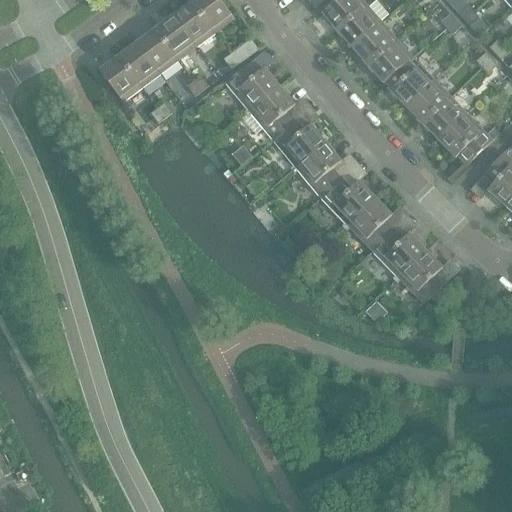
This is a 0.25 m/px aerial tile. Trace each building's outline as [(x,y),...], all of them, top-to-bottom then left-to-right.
[(197,0),(192,4),(215,35),(234,21),(218,0),(197,0)] [(306,0),(314,10),(327,0),(306,0)] [(338,33),(367,8),(360,0),(339,0),(322,15),(338,33)] [(511,0),(503,0),(511,9),(511,0)] [(367,8),(338,33),(353,50),(382,25),(380,23),(389,16),(377,2),(368,9),(367,8)] [(174,18),(196,48),(215,35),(192,4),(174,18)] [(465,22),(474,14),(468,7),(459,16),(465,22)] [(474,14),(465,22),(470,28),(480,20),(474,14)] [(447,31),(456,22),(450,15),(441,24),(447,31)] [(196,48),(174,18),(155,31),(178,62),(196,48)] [(456,22),(447,31),(452,37),(462,28),(456,22)] [(368,67),(397,42),(382,25),(353,50),(368,67)] [(137,45),(160,76),(178,62),(155,31),(137,45)] [(231,56),(238,66),(259,51),(251,41),(231,56)] [(495,56),(505,47),(499,41),(489,49),(495,56)] [(397,42),(368,67),(384,85),(413,60),(397,42)] [(160,76),(137,45),(119,58),(142,89),(160,76)] [(505,47),(495,56),(501,62),(510,53),(505,47)] [(482,69),(491,60),(486,54),(476,63),(482,69)] [(238,66),(231,56),(224,61),(231,72),(238,66)] [(142,89),(119,58),(100,73),(122,104),(142,89)] [(407,110),(435,83),(413,60),(384,85),(407,110)] [(491,60),(482,69),(488,76),(497,67),(491,60)] [(246,116),(279,89),(264,71),(256,78),(248,67),(226,85),(248,111),(244,114),(246,116)] [(194,83),(202,94),(209,88),(201,78),(194,83)] [(202,94),(194,83),(187,88),(195,99),(202,94)] [(435,83),(407,110),(423,126),(451,99),(435,83)] [(279,89),(246,116),(242,120),(255,136),(257,135),(264,130),(273,142),(294,124),(286,114),(295,108),(279,89)] [(439,143),(467,116),(451,99),(423,126),(439,143)] [(157,110),(165,121),(172,115),(165,105),(157,110)] [(193,121),(200,115),(194,109),(187,115),(193,121)] [(165,121),(157,110),(151,115),(158,126),(165,121)] [(467,116),(439,143),(456,160),(464,152),(473,162),(492,143),(467,116)] [(294,124),(273,142),(295,167),(291,170),(293,173),(326,145),(311,127),(303,134),(294,124)] [(326,145),(293,173),(295,175),(298,172),(321,199),(342,181),(333,170),(341,164),(326,145)] [(511,162),(503,155),(485,176),(495,184),(488,192),(506,208),(511,200),(511,162)] [(344,230),(375,200),(359,183),(351,191),(342,181),(321,199),(346,225),(342,228),(344,230)] [(375,200),(344,230),(346,232),(350,229),(373,253),(393,234),(384,225),(392,217),(375,200)] [(393,234),(373,253),(396,277),(393,281),(395,283),(426,253),(409,235),(402,243),(393,234)] [(306,251),(296,260),(303,267),(312,258),(306,251)] [(424,306),(444,287),(435,277),(442,270),(426,253),(395,283),(397,285),(401,282),(424,306)]
